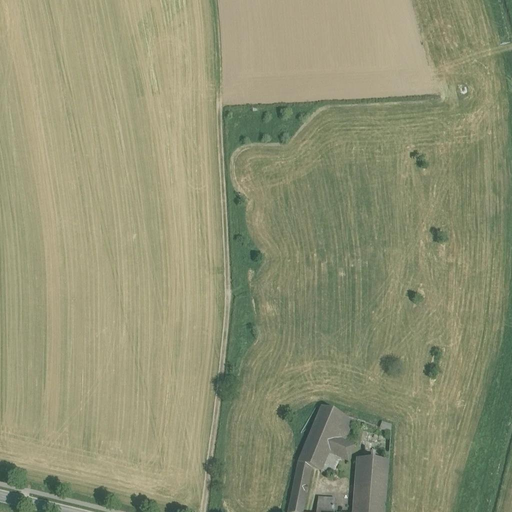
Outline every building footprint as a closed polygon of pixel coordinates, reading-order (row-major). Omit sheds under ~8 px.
[(321,408),(297,464),(312,470),(322,474),(346,418),(321,408)] [(346,418),(322,474),(328,476),(334,472),(339,460),(340,460),(347,444),(343,442),(354,421),(346,418)] [(391,426),(382,423),(379,430),(391,434),(391,426)] [(384,511),(389,462),(356,460),(352,511),(384,511)] [(302,511),(312,470),(297,464),(287,511),(302,511)] [(333,511),(335,500),(318,499),(316,511),(333,511)]
